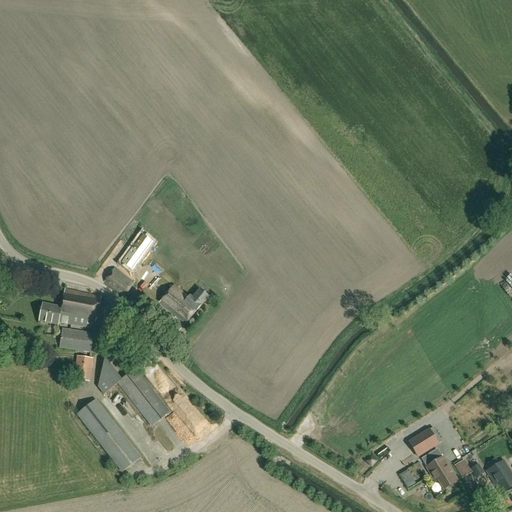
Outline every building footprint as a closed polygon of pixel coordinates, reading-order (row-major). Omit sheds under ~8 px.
[(158,262),(171,270),(191,239),(178,231),(158,262)] [(155,244),(142,235),(123,263),(134,271),(155,244)] [(204,270),(211,262),(196,248),(192,253),(204,264),(199,269),(190,260),(183,267),(200,283),(208,274),(204,270)] [(124,296),(134,282),(115,268),(104,281),(124,296)] [(188,298),(173,285),(159,304),(186,324),(208,297),(199,289),(192,298),(189,296),(188,298)] [(95,322),(101,297),(65,289),(61,307),(42,303),(39,321),(58,324),(60,315),(70,317),(69,324),(91,329),(93,322),(95,322)] [(176,335),(182,328),(169,317),(163,324),(176,335)] [(96,353),(99,334),(63,329),(60,348),(96,353)] [(131,367),(141,359),(117,332),(108,341),(131,367)] [(89,381),(93,358),(77,356),(73,378),(89,381)] [(121,380),(104,359),(98,387),(104,394),(118,383),(152,426),(169,412),(135,369),(121,380)] [(122,471),(140,457),(95,400),(77,414),(122,471)] [(430,430),(410,443),(419,457),(439,444),(430,430)] [(372,466),(376,462),(371,457),(367,462),(372,466)] [(413,468),(420,463),(416,457),(409,463),(413,468)] [(458,481),(444,458),(428,468),(433,476),(436,474),(445,489),(458,481)] [(464,460),(454,466),(462,479),(472,473),(464,460)] [(501,494),(511,486),(511,474),(503,461),(487,472),(501,494)] [(477,477),(483,473),(478,466),(472,470),(477,477)]
